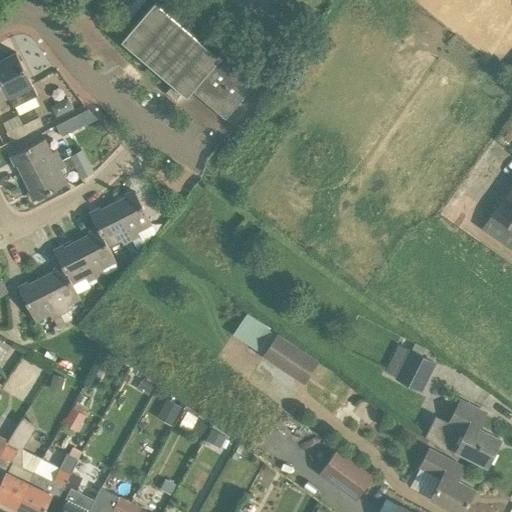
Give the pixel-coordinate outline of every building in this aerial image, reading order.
[(224,54),(230,47),(176,0),(165,0),(160,6),(155,2),(121,41),(187,97),(192,91),(226,119),(257,82),(224,54)] [(240,0),(254,13),(265,0),(240,0)] [(397,0),(385,0),(385,1),(397,10),(402,3),(397,0)] [(371,24),(351,10),(326,44),(346,59),(371,24)] [(417,15),(412,21),(424,31),(429,24),(417,15)] [(391,39),(371,24),(346,59),(366,73),(391,39)] [(440,26),(435,33),(447,42),(451,35),(440,26)] [(451,35),(447,42),(458,51),(463,44),(451,35)] [(9,38),(0,41),(0,55),(14,50),(9,38)] [(411,53),(391,39),(366,73),(386,88),(411,53)] [(0,60),(0,78),(9,96),(14,107),(38,96),(16,52),(0,60)] [(431,68),(411,53),(386,88),(406,102),(431,68)] [(476,61),(471,67),(483,76),(488,70),(476,61)] [(451,83),(431,68),(406,102),(426,117),(451,83)] [(488,70),(483,76),(494,85),(499,79),(488,70)] [(0,100),(9,96),(0,78),(0,100)] [(470,97),(451,83),(426,117),(445,131),(470,97)] [(167,93),(176,100),(181,93),(172,85),(167,91),(167,93)] [(56,117),(74,109),(69,97),(51,106),(56,117)] [(490,112),(470,97),(445,131),(466,146),(490,112)] [(78,114),(84,126),(97,120),(98,119),(89,109),(88,109),(78,114)] [(23,125),(27,134),(43,126),(39,117),(23,125)] [(62,136),(74,131),(68,119),(57,125),(62,136)] [(11,142),(27,134),(23,125),(7,133),(11,142)] [(24,178),(61,159),(56,151),(52,153),(45,139),(13,155),(24,178)] [(81,181),(93,174),(80,149),(68,155),(74,167),(81,181)] [(61,159),(24,178),(35,200),(68,184),(60,170),(65,168),(61,159)] [(324,176),(304,161),(279,195),(299,210),(324,176)] [(344,191),(324,176),(299,210),(319,225),(344,191)] [(511,189),(484,229),(511,248),(511,189)] [(364,205),(344,191),(319,225),(339,239),(364,205)] [(113,203),(132,240),(140,236),(138,232),(152,224),(135,192),(113,203)] [(91,215),(98,230),(109,246),(121,240),(123,245),(132,240),(113,203),(91,215)] [(383,220),(364,205),(339,239),(359,254),(383,220)] [(404,235),(383,220),(359,254),(379,268),(404,235)] [(138,232),(140,236),(145,245),(156,232),(152,224),(138,232)] [(271,224),(266,230),(278,239),(283,232),(271,224)] [(117,261),(109,246),(98,230),(77,241),(96,277),(105,273),(103,269),(117,261)] [(283,232),(278,239),(290,247),(295,241),(283,232)] [(144,246),(139,236),(132,240),(137,250),(144,246)] [(88,282),(96,277),(77,241),(55,252),(62,267),(73,284),(85,277),(88,282)] [(314,248),(309,254),(321,263),(326,256),(314,248)] [(467,250),(454,267),(481,287),(494,270),(467,250)] [(326,256),(321,263),(333,272),(338,265),(326,256)] [(81,299),(73,284),(62,267),(41,278),(60,314),(69,310),(67,306),(81,299)] [(454,267),(441,285),(468,305),(481,287),(454,267)] [(346,271),(341,277),(353,286),(358,279),(346,271)] [(53,318),(60,314),(41,278),(19,289),(36,321),(49,314),(52,319),(53,318)] [(441,285),(428,303),(455,323),(468,305),(441,285)] [(502,302),(508,307),(511,301),(511,291),(510,290),(502,302)] [(428,303),(415,321),(442,341),(455,323),(428,303)] [(257,347),(269,323),(245,311),(233,335),(257,347)] [(493,324),(500,328),(508,316),(502,312),(493,324)] [(66,326),(64,322),(60,314),(53,318),(59,329),(66,326)] [(500,328),(506,333),(511,324),(511,318),(508,316),(500,328)] [(485,336),(491,340),(500,328),(493,324),(485,336)] [(498,345),(506,333),(500,328),(491,340),(498,345)] [(278,334),(270,329),(256,351),(263,356),(278,334)] [(263,356),(304,383),(319,361),(278,334),(263,356)] [(467,350),(474,355),(483,343),(476,338),(467,350)] [(487,346),(478,358),(484,363),(493,351),(487,346)] [(409,351),(396,376),(395,377),(421,390),(434,364),(409,351)] [(3,389),(26,402),(46,365),(22,352),(3,389)] [(511,370),(502,384),(511,391),(511,370)] [(61,393),(66,377),(53,374),(49,390),(61,393)] [(142,379),(137,388),(149,395),(154,386),(142,379)] [(182,407),(168,399),(158,417),(172,425),(182,407)] [(462,452),(487,465),(500,439),(477,428),(485,413),(461,401),(450,424),(436,417),(426,436),(458,459),(462,452)] [(77,432),(87,416),(73,408),(63,424),(77,432)] [(195,414),(185,409),(181,417),(191,422),(195,414)] [(0,483),(0,499),(17,508),(35,472),(23,466),(22,450),(37,426),(23,417),(8,440),(0,457),(10,463),(0,483)] [(211,427),(205,424),(200,434),(206,436),(211,427)] [(226,437),(212,429),(206,441),(220,448),(226,437)] [(0,457),(8,440),(0,436),(0,457)] [(465,466),(431,448),(420,468),(442,479),(431,499),(456,511),(463,511),(475,489),(458,480),(465,466)] [(338,451),(321,473),(355,499),(372,477),(338,451)] [(35,471),(35,472),(17,508),(25,511),(43,511),(52,496),(58,499),(64,487),(71,473),(79,458),(68,453),(54,480),(35,471)] [(88,511),(91,507),(95,500),(76,490),(82,479),(71,473),(64,487),(70,490),(64,502),(65,502),(59,511),(88,511)] [(176,485),(165,479),(160,489),(171,495),(176,485)] [(125,511),(130,501),(101,487),(95,500),(91,507),(88,511),(125,511)] [(139,511),(142,507),(130,501),(125,511),(139,511)]
